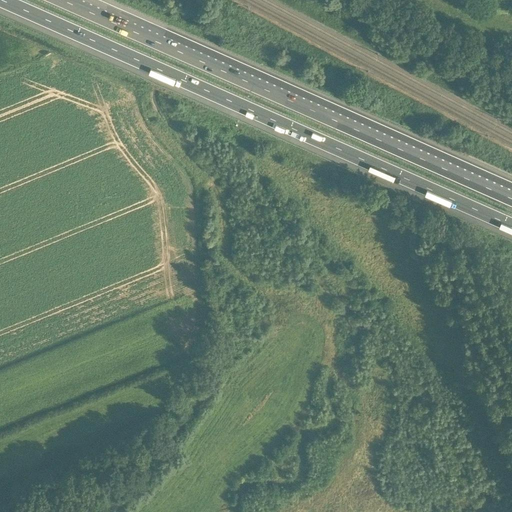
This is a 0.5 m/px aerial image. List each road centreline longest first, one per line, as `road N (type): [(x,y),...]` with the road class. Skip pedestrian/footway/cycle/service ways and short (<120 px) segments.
road 1 (motorway): [(0,0),(511,226)]
road 2 (motorway): [(511,200),(58,0)]
road 3 (track): [(368,511),(368,401),(276,296),(229,267),(220,190),(165,138)]
